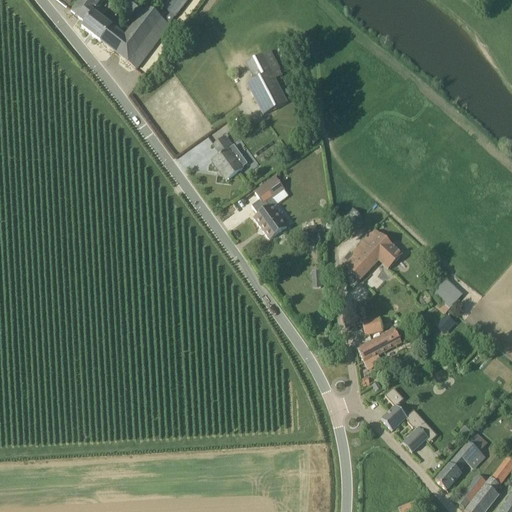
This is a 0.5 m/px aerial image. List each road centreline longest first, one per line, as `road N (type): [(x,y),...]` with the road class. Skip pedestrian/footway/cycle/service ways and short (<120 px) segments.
road 1 (residential): [(333,410),(307,353),(41,0)]
road 2 (residential): [(333,251),(356,405)]
road 3 (residential): [(452,511),(356,405)]
